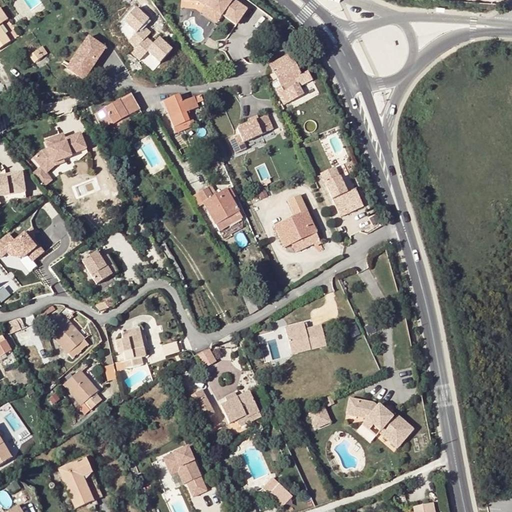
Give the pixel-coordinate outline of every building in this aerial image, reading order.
[(187,0),(188,0),(198,1),(206,7),(221,17),(222,15),(236,25),(247,10),(232,0),(231,2),(227,0),(187,0)] [(221,17),(206,7),(202,13),(216,23),(221,17)] [(122,21),(134,33),(148,20),(136,8),(122,21)] [(0,19),(3,24),(8,20),(0,9),(0,19)] [(1,39),(0,38),(0,25),(3,24),(0,19),(0,49),(10,43),(5,36),(1,39)] [(86,35),(63,67),(81,80),(104,48),(86,35)] [(126,40),(118,44),(130,64),(138,59),(126,40)] [(145,60),(159,67),(168,48),(155,41),(145,60)] [(37,51),(42,58),(47,54),(43,47),(37,51)] [(35,63),(42,58),(37,51),(30,56),(35,63)] [(303,94),(299,85),(295,77),(302,74),(294,58),(292,59),(289,54),(270,64),(274,72),(271,74),(274,80),(278,78),(282,86),(277,88),(280,93),(278,94),(284,105),(303,94)] [(304,72),(302,74),(295,77),(299,85),(308,80),(304,72)] [(318,88),(324,85),(326,84),(323,78),(315,82),(318,88)] [(11,83),(6,85),(10,97),(16,95),(11,83)] [(140,110),(132,94),(96,114),(104,129),(113,124),(114,124),(140,110)] [(188,113),(191,111),(199,107),(198,104),(196,97),(195,97),(187,100),(186,98),(183,99),(181,95),(164,102),(174,127),(175,127),(190,121),(188,113)] [(196,97),(198,104),(204,101),(202,95),(196,97)] [(196,126),(191,111),(188,113),(190,121),(175,127),(177,133),(196,126)] [(275,129),(268,115),(260,118),(251,122),(239,128),(242,134),(232,138),(238,153),(248,148),(245,142),(275,129)] [(42,152),(34,160),(42,169),(52,159),(54,167),(65,163),(64,160),(72,157),(71,156),(86,150),(81,134),(65,140),(63,135),(55,139),(51,145),(47,146),(48,150),(42,152)] [(228,160),(219,140),(214,142),(223,162),(228,160)] [(181,157),(187,155),(183,148),(177,150),(181,157)] [(42,169),(46,174),(54,167),(52,159),(42,169)] [(336,168),(321,175),(326,184),(340,177),(336,168)] [(0,197),(10,196),(26,193),(23,174),(7,176),(8,180),(0,181),(0,197)] [(326,184),(333,200),(341,217),(352,212),(350,207),(362,201),(356,189),(347,193),(340,177),(326,184)] [(212,184),(212,186),(217,195),(222,192),(216,181),(212,184)] [(242,218),(232,199),(227,191),(226,189),(222,192),(217,195),(212,186),(192,198),(198,207),(204,204),(220,231),(242,218)] [(231,188),(227,191),(232,199),(236,197),(231,188)] [(285,248),(293,244),(317,234),(300,195),(289,200),(296,216),(290,219),(291,222),(277,229),(285,248)] [(364,206),(362,201),(350,207),(352,212),(364,206)] [(275,226),(277,229),(291,222),(290,219),(275,226)] [(9,235),(0,241),(0,256),(1,257),(7,252),(10,255),(21,258),(22,257),(23,259),(28,255),(33,261),(44,252),(27,232),(15,242),(9,235)] [(322,244),(317,234),(293,244),(297,253),(314,245),(316,248),(322,244)] [(165,243),(160,246),(177,274),(182,272),(165,243)] [(115,273),(105,257),(102,259),(97,252),(83,261),(97,285),(115,273)] [(108,256),(105,257),(115,273),(118,271),(108,256)] [(12,281),(5,288),(12,295),(19,288),(12,281)] [(243,285),(240,286),(243,296),(250,293),(248,288),(245,289),(243,285)] [(3,286),(0,288),(0,300),(1,303),(10,296),(3,286)] [(103,299),(110,307),(117,301),(112,293),(103,299)] [(40,318),(53,310),(51,305),(38,313),(40,318)] [(80,344),(84,348),(89,344),(66,319),(64,320),(58,314),(47,324),(53,330),(51,333),(69,353),(80,344)] [(303,323),(285,327),(290,348),(308,343),(310,349),(326,345),(321,325),(305,329),(303,323)] [(285,327),(279,329),(286,356),(292,354),(310,349),(308,343),(290,348),(285,327)] [(141,328),(122,332),(123,340),(117,341),(119,354),(124,353),(127,368),(140,365),(139,358),(147,356),(147,348),(147,342),(146,337),(144,332),(141,328)] [(4,337),(0,339),(0,357),(12,351),(4,337)] [(73,358),(84,348),(80,344),(69,353),(73,358)] [(199,353),(205,366),(216,361),(210,348),(199,353)] [(105,365),(106,380),(116,380),(115,364),(105,365)] [(80,370),(72,377),(68,381),(63,384),(82,405),(84,403),(91,410),(102,400),(96,393),(98,391),(80,370)] [(242,407),(255,401),(245,382),(233,388),(223,392),(216,396),(225,413),(233,409),(240,405),(242,407)] [(195,393),(193,395),(205,419),(214,414),(204,396),(198,399),(195,393)] [(331,395),(325,398),(328,404),(333,402),(331,395)] [(356,399),(349,398),(346,413),(353,415),(356,399)] [(373,402),(356,399),(353,415),(367,417),(366,418),(380,430),(379,432),(393,445),(398,440),(401,442),(412,429),(397,415),(393,419),(391,418),(392,416),(378,404),(377,406),(373,402)] [(257,406),(255,401),(242,407),(240,405),(233,409),(237,415),(257,406)] [(325,407),(308,413),(315,430),(331,423),(325,407)] [(0,465),(12,458),(0,437),(0,465)] [(187,449),(162,460),(168,474),(179,469),(186,485),(192,499),(206,493),(187,449)] [(82,477),(91,473),(85,459),(59,470),(75,509),(89,503),(93,501),(82,477)] [(179,469),(168,474),(170,477),(177,474),(183,486),(186,485),(179,469)] [(102,497),(91,473),(82,477),(93,501),(96,499),(102,497)] [(279,487),(272,481),(262,491),(269,498),(279,487)] [(99,505),(96,499),(93,501),(89,503),(91,508),(99,505)]
